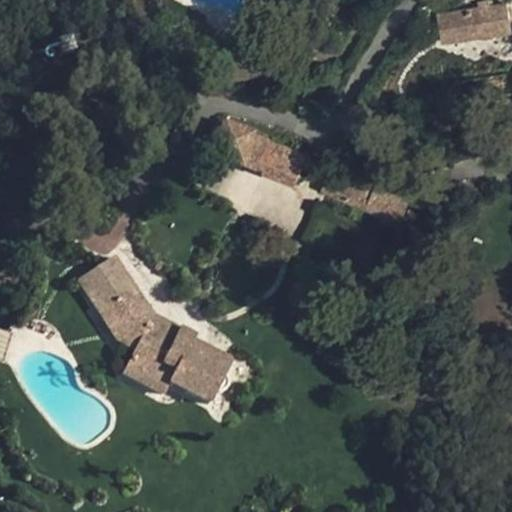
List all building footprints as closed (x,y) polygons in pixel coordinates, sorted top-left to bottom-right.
[(511,33),(506,3),(438,14),(443,44),(511,33)] [(252,134),(222,121),(209,153),(240,165),(252,134)] [(302,154),(273,144),(262,175),(290,185),(302,154)] [(408,198),(332,167),(324,190),(384,216),(383,219),(398,226),(408,198)] [(151,315),(114,259),(77,284),(115,341),(134,353),(128,365),(207,405),(213,393),(220,392),(225,389),(226,385),(225,378),(223,374),(229,362),(191,342),(193,336),(151,315)] [(0,329),(0,358),(2,359),(9,331),(0,329)]
